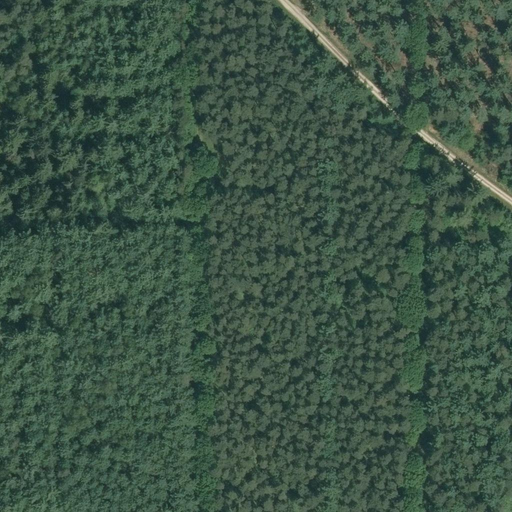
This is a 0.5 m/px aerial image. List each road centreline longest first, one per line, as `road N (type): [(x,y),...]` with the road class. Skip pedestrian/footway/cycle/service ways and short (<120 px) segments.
road 1 (track): [(511,188),(277,0)]
road 2 (track): [(199,160),(195,0)]
